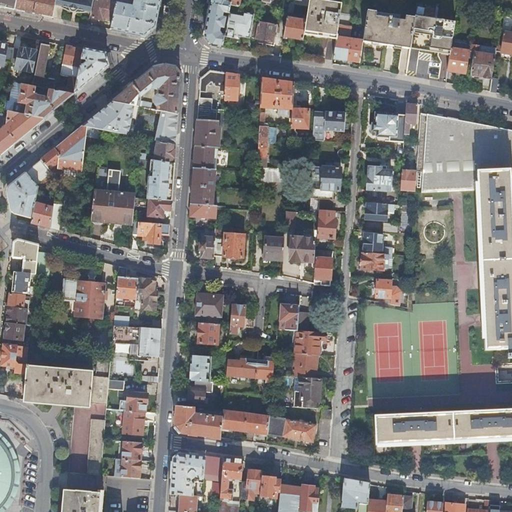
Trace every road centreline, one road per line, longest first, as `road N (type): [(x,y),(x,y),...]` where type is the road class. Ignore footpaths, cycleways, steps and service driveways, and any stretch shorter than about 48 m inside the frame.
road 1 (residential): [(360,79),(333,467)]
road 2 (residential): [(192,57),(177,273)]
road 3 (residential): [(0,174),(147,54)]
road 4 (residential): [(333,467),(511,491)]
road 5 (residential): [(165,439),(333,467)]
road 6 (residential): [(360,79),(192,57)]
road 7 (residential): [(177,273),(165,439)]
road 8 (residential): [(511,106),(360,79)]
road 9 (residential): [(147,54),(0,16)]
road 10 (residential): [(44,511),(44,439),(26,416),(0,406)]
road 11 (residential): [(177,273),(55,238)]
